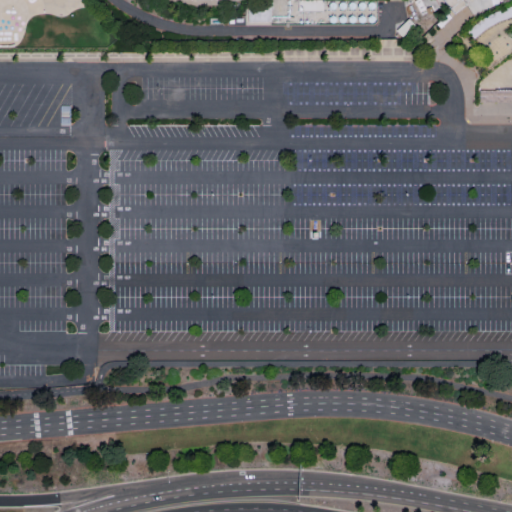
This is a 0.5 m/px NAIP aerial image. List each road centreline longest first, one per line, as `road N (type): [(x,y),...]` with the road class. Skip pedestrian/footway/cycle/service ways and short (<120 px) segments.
road 1 (tertiary): [(511,433),(355,404),(0,426)]
road 2 (primary): [(497,511),(307,486),(205,491)]
road 3 (primary): [(205,491),(0,502)]
